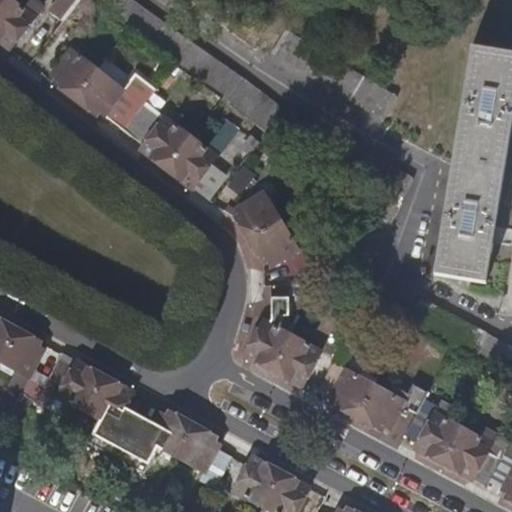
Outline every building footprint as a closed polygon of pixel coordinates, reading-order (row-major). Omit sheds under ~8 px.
[(0,0),(0,41),(11,50),(35,18),(11,0),(0,0)] [(11,0),(35,18),(46,3),(42,0),(11,0)] [(81,0),(59,0),(41,24),(54,35),(81,0)] [(103,15),(86,1),(57,38),(72,50),(74,51),(103,15)] [(286,33),(272,56),(381,122),(395,100),(286,33)] [(176,37),(162,58),(268,130),(282,110),(176,37)] [(74,51),(72,50),(52,75),(58,79),(54,84),(95,116),(99,111),(124,131),(126,128),(147,102),(156,90),(135,73),(122,89),(74,51)] [(511,56),(465,50),(429,276),(482,285),(511,93),(511,56)] [(166,117),(147,102),(126,128),(146,144),(164,120),(166,117)] [(272,133),(371,190),(383,167),(284,111),(272,133)] [(146,144),(141,151),(192,190),(216,159),(164,120),(146,144)] [(229,121),(209,148),(221,157),(241,130),(229,121)] [(383,167),(371,190),(375,192),(326,281),(511,380),(511,351),(369,275),(364,263),(408,181),(383,167)] [(241,217),(236,220),(261,262),(267,261),(270,268),(297,252),(264,195),(237,211),(241,217)] [(300,286),(262,285),(264,302),(299,304),(300,286)] [(264,304),(265,323),(276,329),(285,311),(264,304)] [(374,314),(363,308),(356,321),(367,327),(374,314)] [(41,343),(0,320),(0,361),(29,377),(44,351),(38,348),(41,343)] [(246,357),(302,388),(307,380),(321,354),(276,329),(265,323),(246,357)] [(321,388),(334,363),(335,361),(321,354),(307,380),(321,388)] [(135,394),(78,363),(74,370),(61,362),(42,396),(56,404),(58,398),(102,423),(115,430),(130,402),(135,394)] [(333,396),(346,371),(347,370),(334,363),(321,388),(320,389),(333,396)] [(392,427),(405,402),(346,371),(333,396),(332,398),(338,402),(336,406),(383,432),(386,427),(390,430),(392,427)] [(34,380),(10,423),(21,429),(45,386),(34,380)] [(406,435),(421,408),(406,400),(405,402),(392,427),(406,435)] [(115,430),(110,439),(124,447),(132,434),(145,411),(130,402),(115,430)] [(502,455),(511,438),(498,430),(495,436),(483,430),(478,438),(434,414),(437,409),(424,402),(421,408),(406,435),(405,437),(418,444),(415,449),(485,487),(488,481),(500,460),(502,455)] [(145,411),(132,434),(143,440),(157,417),(145,411)] [(217,438),(171,414),(168,419),(161,415),(147,442),(203,472),(206,473),(219,448),(219,447),(214,444),(217,438)] [(115,430),(102,423),(97,432),(110,439),(115,430)] [(503,489),(511,472),(511,437),(511,438),(502,455),(500,460),(488,481),(503,489)] [(206,473),(203,472),(199,480),(215,488),(233,455),(219,448),(206,473)] [(297,511),(310,489),(253,458),(248,467),(235,459),(221,483),(235,491),(234,494),(267,511),(297,511)] [(511,472),(503,489),(502,491),(508,494),(506,498),(511,501),(511,472)] [(196,489),(183,511),(199,511),(208,496),(196,489)]
